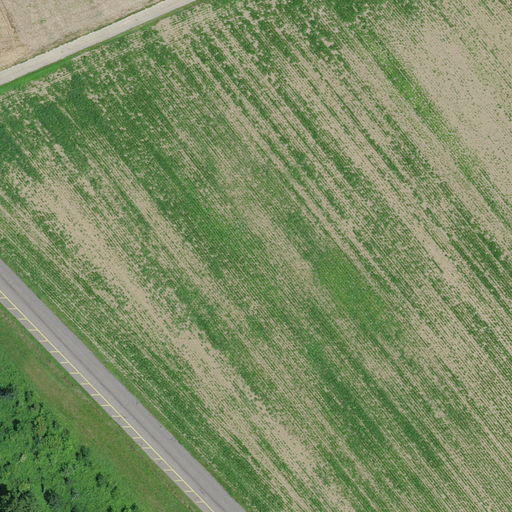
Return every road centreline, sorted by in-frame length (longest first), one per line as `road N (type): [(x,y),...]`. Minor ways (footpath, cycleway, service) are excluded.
road 1 (unclassified): [(0,295),(209,511)]
road 2 (track): [(0,77),(177,0)]
